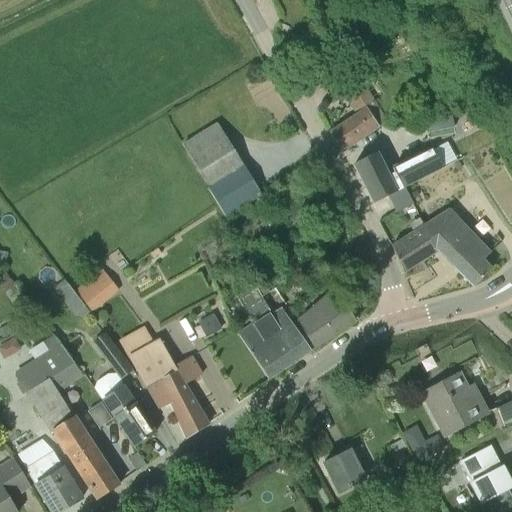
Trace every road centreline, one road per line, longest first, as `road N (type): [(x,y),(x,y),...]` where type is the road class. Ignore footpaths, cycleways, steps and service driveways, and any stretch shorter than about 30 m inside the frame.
road 1 (unclassified): [(394,321),(379,241),(242,0)]
road 2 (residential): [(104,511),(330,353),(394,321)]
road 3 (residential): [(394,321),(511,284)]
